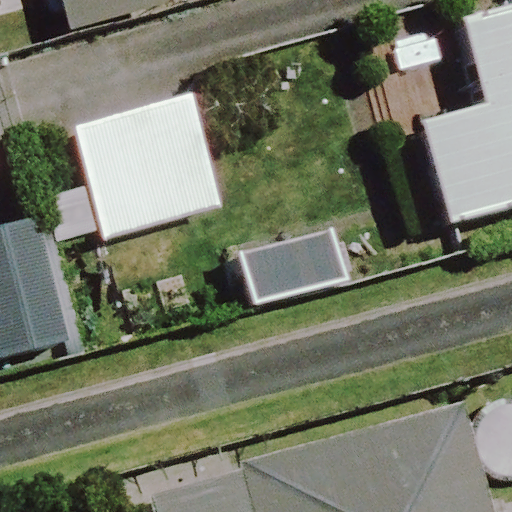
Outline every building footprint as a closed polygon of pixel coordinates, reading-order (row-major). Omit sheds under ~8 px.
[(0,0),(0,8),(16,4),(15,0),(0,0)] [(511,12),(435,32),(459,125),(398,140),(425,245),(511,222),(511,12)] [(0,371),(47,361),(18,233),(0,237),(0,371)] [(328,300),(311,244),(216,272),(233,329),(328,300)] [(455,511),(431,428),(149,511),(455,511)]
